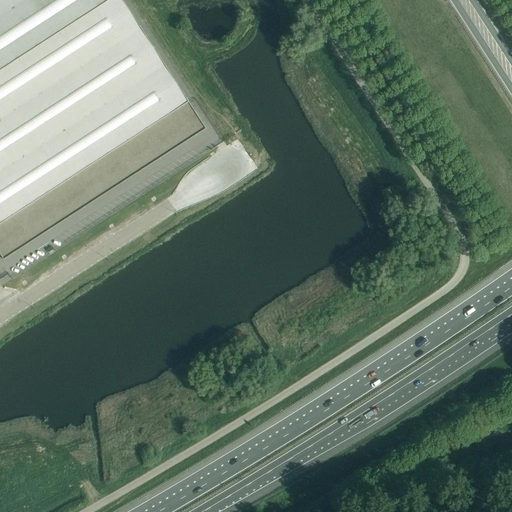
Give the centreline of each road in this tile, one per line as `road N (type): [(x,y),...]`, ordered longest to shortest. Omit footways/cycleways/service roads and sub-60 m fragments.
road 1 (unclassified): [(87,511),(449,287),(463,266),(458,232),(307,0)]
road 2 (motorway): [(511,285),(155,511)]
road 3 (motorway): [(204,511),(511,312)]
road 4 (unclassified): [(0,317),(249,158)]
road 5 (motorway): [(418,0),(511,96)]
